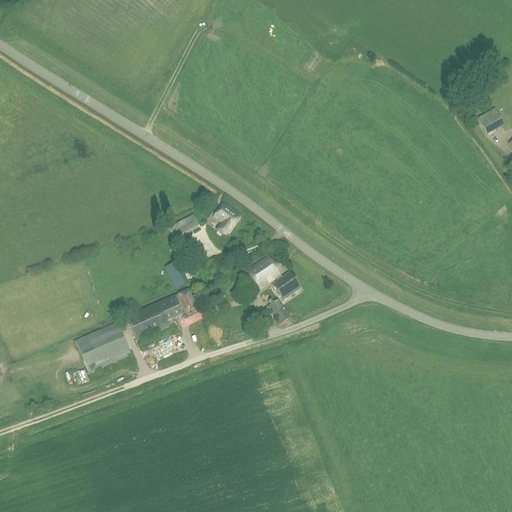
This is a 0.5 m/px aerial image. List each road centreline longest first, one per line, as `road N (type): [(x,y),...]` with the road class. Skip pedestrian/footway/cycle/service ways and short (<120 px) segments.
road 1 (tertiary): [(511,337),(449,329),(383,299),(206,174),(0,46)]
road 2 (track): [(0,431),(125,386)]
